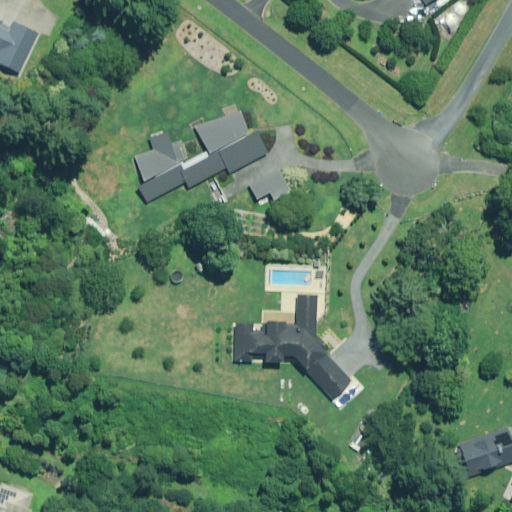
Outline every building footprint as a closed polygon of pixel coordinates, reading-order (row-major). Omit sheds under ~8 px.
[(0,65),(20,75),(39,36),(13,23),(11,28),(0,22),(0,65)] [(151,137),(153,140),(150,141),(155,150),(132,161),(144,184),(138,187),(147,204),(186,184),(188,189),(227,170),(229,174),(269,154),(258,132),(254,135),(241,109),(197,132),(207,152),(191,160),(181,141),(174,145),(168,132),(164,134),(162,131),(151,137)] [(291,194),(280,171),(250,186),(257,201),(270,195),(273,202),(291,194)] [(511,338),(511,284),(509,283),(488,327),(511,338)] [(351,383),(324,353),(329,349),(316,336),(320,297),(299,295),(297,327),(283,326),(284,323),(266,321),(266,324),(266,327),(237,324),(234,364),(256,366),(256,363),(282,366),(283,358),(292,359),(331,401),(351,383)] [(358,433),(350,445),(365,455),(373,444),(358,433)] [(0,511),(32,511),(38,496),(0,484),(0,511)]
